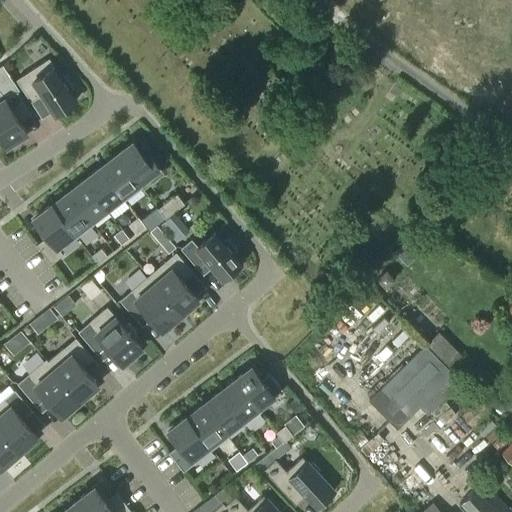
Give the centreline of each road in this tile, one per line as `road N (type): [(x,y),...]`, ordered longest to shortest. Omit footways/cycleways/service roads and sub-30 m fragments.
road 1 (residential): [(229,312),(0,509)]
road 2 (residential): [(113,103),(145,117),(274,269),(229,312)]
road 3 (residential): [(344,511),(368,482),(363,466),(229,312)]
road 4 (residential): [(15,0),(113,103)]
road 5 (residential): [(0,180),(113,103)]
